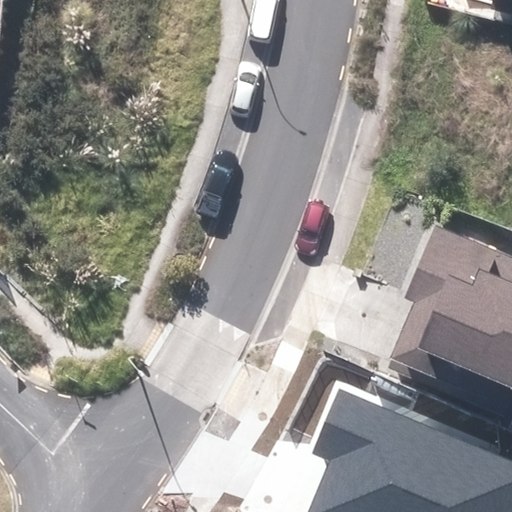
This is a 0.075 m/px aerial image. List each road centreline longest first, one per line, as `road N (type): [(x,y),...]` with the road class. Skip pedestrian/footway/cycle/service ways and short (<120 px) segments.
road 1 (residential): [(91,501),(190,350),(236,262),(270,182),(317,0)]
road 2 (residential): [(0,402),(91,501)]
